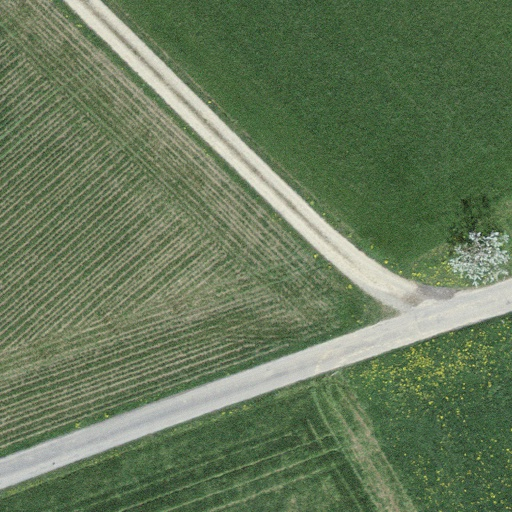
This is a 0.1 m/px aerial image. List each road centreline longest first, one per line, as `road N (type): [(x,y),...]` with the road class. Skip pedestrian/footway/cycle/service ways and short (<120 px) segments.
road 1 (track): [(511,279),(0,481)]
road 2 (track): [(418,313),(322,239),(74,0)]
